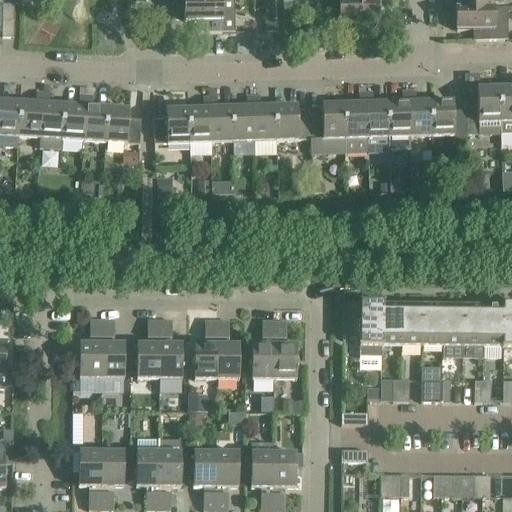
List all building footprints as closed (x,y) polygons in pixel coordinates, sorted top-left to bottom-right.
[(221,0),(182,1),(183,1),(184,23),(195,23),(195,35),(222,34),(221,0)] [(276,0),(264,0),(265,23),(265,33),(277,33),(277,23),(276,0)] [(453,0),(454,10),(505,9),(492,9),(492,0),(453,0)] [(378,2),(339,3),(339,25),(377,24),(377,3),(378,3),(378,2)] [(295,27),(295,3),(283,3),(283,27),(295,27)] [(2,6),(1,40),(13,40),(14,6),(2,6)] [(455,10),(455,32),(474,32),(474,42),(506,42),(505,9),(454,10),(455,10)] [(511,89),(499,90),(500,125),(500,136),(511,135),(511,89)] [(477,100),(465,100),(466,137),(500,136),(500,125),(499,90),(476,91),(477,100)] [(401,105),(387,105),(388,140),(388,152),(410,151),(409,139),(408,93),(401,93),(401,105)] [(415,93),(408,93),(409,139),(431,139),(430,104),(415,105),(415,93)] [(20,105),(18,140),(39,141),(43,94),(36,94),(35,106),(20,105)] [(39,141),(39,153),(60,154),(61,142),(63,108),(49,107),(49,95),(43,94),(39,141)] [(358,106),(344,107),(345,141),(345,153),(367,153),(366,141),(365,94),(358,94),(358,106)] [(372,94),(365,94),(366,141),(367,153),(388,152),(388,140),(387,105),(372,106),(372,94)] [(63,108),(61,142),(82,144),(86,97),(79,97),(78,109),(63,108)] [(86,97),(82,144),(104,145),(106,110),(92,109),(93,97),(86,97)] [(246,110),(231,110),(232,145),(254,144),(252,97),(245,98),(246,110)] [(259,97),(252,97),(254,144),(275,143),(274,109),(260,109),(259,97)] [(202,111),(188,111),(189,146),(189,158),(211,158),(210,145),(209,99),(202,99),(202,111)] [(216,99),(209,99),(210,145),(232,145),(231,110),(216,111),(216,99)] [(452,104),(430,104),(431,139),(453,138),(453,144),(466,143),(466,137),(465,100),(464,100),(465,112),(453,113),(452,104)] [(0,150),(17,152),(18,140),(20,105),(0,103),(0,150)] [(321,117),(309,117),(310,142),(310,154),(345,153),(345,141),(344,107),(321,107),(321,117)] [(297,108),(274,109),(275,143),(298,143),(298,142),(310,142),(309,117),(297,118),(297,108)] [(106,110),(104,145),(139,147),(141,122),(140,122),(128,121),(129,112),(106,110)] [(154,122),(153,122),(154,147),(166,146),(166,147),(189,146),(188,111),(165,112),(166,121),(154,122)] [(125,166),(136,167),(136,156),(125,155),(125,166)] [(503,192),(511,191),(511,171),(502,172),(503,192)] [(165,181),(155,181),(155,195),(165,195),(165,181)] [(313,182),(313,194),(324,194),(325,187),(320,182),(313,182)] [(208,184),(196,184),(196,194),(208,194),(208,184)] [(390,184),(380,185),(380,194),(390,194),(390,184)] [(232,186),(212,187),(212,199),(233,199),(233,198),(232,186)] [(354,322),(353,336),(359,336),(359,349),(359,359),(380,359),(380,349),(381,306),(360,306),(359,321),(354,321),(354,322)] [(381,306),(380,349),(382,349),(382,348),(401,348),(401,308),(382,308),(382,306),(381,306)] [(401,308),(401,348),(421,348),(422,308),(401,308)] [(422,308),(421,348),(442,349),(442,308),(422,308)] [(442,308),(442,349),(442,360),(462,361),(462,349),(463,309),(442,308)] [(483,309),(482,349),(501,349),(501,351),(503,351),(503,308),(502,308),(502,309),(483,309)] [(511,308),(503,308),(503,351),(511,350),(511,308)] [(463,309),(462,349),(474,349),(474,361),(482,361),(482,349),(483,309),(463,309)] [(101,381),(101,322),(89,322),(89,346),(79,346),(79,381),(101,381)] [(101,322),(101,381),(123,381),(124,347),(113,347),(113,323),(101,322)] [(159,382),(159,323),(147,323),(147,347),(136,347),(136,381),(159,382)] [(159,323),(159,382),(181,382),(181,347),(171,347),(171,323),(159,323)] [(216,382),(216,323),(204,323),(204,347),(193,347),(193,382),(216,382)] [(228,323),(216,323),(216,382),(238,382),(239,347),(228,347),(228,323)] [(251,382),(273,382),(274,324),(261,323),(261,348),(251,347),(251,382)] [(286,324),(274,324),(273,382),(296,383),(296,348),(286,348),(286,324)] [(391,404),(400,405),(400,383),(391,382),(391,404)] [(408,383),(400,383),(400,405),(408,405),(408,383)] [(420,405),(441,405),(441,383),(420,383),(420,405)] [(449,383),(441,383),(441,405),(449,405),(449,383)] [(473,406),(482,406),(482,384),(474,383),(473,406)] [(490,384),(482,384),(482,406),(490,406),(490,384)] [(380,404),(380,391),(367,391),(367,404),(380,404)] [(303,415),(303,407),(291,407),(291,415),(303,415)] [(70,415),(69,444),(98,445),(100,416),(70,415)] [(202,416),(188,416),(188,439),(196,439),(196,428),(202,428),(202,416)] [(341,416),(341,428),(367,428),(367,416),(341,416)] [(157,511),(158,455),(158,442),(135,442),(135,489),(145,489),(145,511),(157,511)] [(158,442),(157,511),(169,511),(170,490),(180,490),(181,442),(158,442)] [(3,444),(0,444),(0,491),(5,491),(4,467),(12,466),(12,463),(12,445),(3,445),(3,444)] [(271,511),(273,456),(273,447),(250,447),(250,490),(260,490),(259,511),(271,511)] [(340,465),(367,465),(367,453),(340,453),(340,465)] [(100,511),(101,454),(78,454),(78,489),(88,489),(88,511),(100,511)] [(101,454),(100,511),(112,511),(112,490),(123,489),(123,454),(101,454)] [(214,511),(215,455),(193,455),(192,490),(203,490),(202,511),(214,511)] [(238,455),(215,455),(214,511),(226,511),(227,490),(237,490),(238,455)] [(295,491),(295,470),(301,470),(301,456),(273,456),(271,511),(284,511),(284,490),(295,491)] [(392,478),(378,478),(378,500),(392,500),(392,478)] [(399,500),(408,500),(408,478),(399,478),(399,500)] [(432,500),(440,500),(440,478),(432,478),(432,500)] [(440,478),(440,500),(449,500),(449,478),(440,478)] [(461,478),(449,478),(449,500),(461,500),(461,478)] [(461,478),(461,500),(473,500),(473,478),(461,478)] [(473,500),(482,500),(482,478),(473,478),(473,500)]
